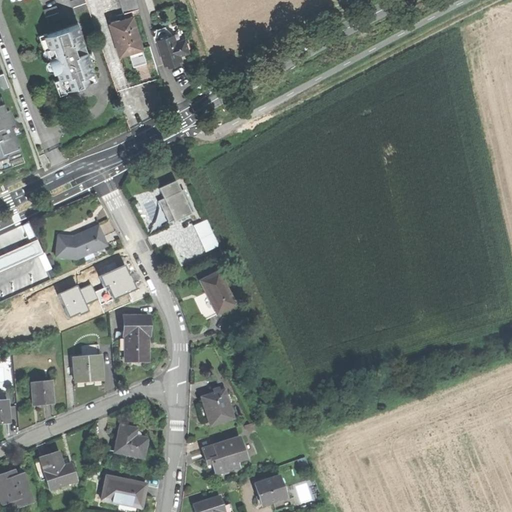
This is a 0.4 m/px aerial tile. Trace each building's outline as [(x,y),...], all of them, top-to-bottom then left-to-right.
[(71,0),(75,13),(88,9),(85,0),(71,0)] [(119,0),(122,11),(137,8),(135,0),(119,0)] [(111,24),(121,55),(130,52),(144,48),(132,11),(125,13),(120,15),(122,21),(111,24)] [(78,24),(45,35),(52,55),(48,56),(54,73),(57,72),(64,90),(81,85),(97,79),(78,24)] [(157,36),(158,40),(170,36),(169,33),(166,30),(161,31),(159,32),(157,36)] [(158,41),(166,64),(172,62),(178,60),(177,56),(180,55),(189,52),(185,40),(177,43),(173,44),(170,36),(158,40),(158,41)] [(148,62),(144,48),(130,52),(135,66),(140,64),(148,62)] [(0,73),(0,86),(4,90),(10,88),(4,72),(0,73)] [(5,111),(0,97),(0,171),(12,167),(10,161),(22,157),(14,135),(14,134),(11,128),(5,111)] [(5,111),(11,128),(15,127),(9,110),(5,111)] [(10,161),(12,167),(24,163),(22,157),(10,161)] [(192,212),(182,190),(159,201),(164,211),(169,223),(192,212)] [(194,226),(204,253),(219,247),(209,220),(194,226)] [(75,260),(104,246),(100,237),(95,227),(72,238),(56,236),(54,257),(75,260)] [(0,256),(0,272),(12,267),(6,254),(0,256)] [(36,258),(43,271),(49,268),(43,255),(36,258)] [(197,309),(203,321),(233,306),(216,273),(199,282),(205,293),(192,300),(197,309)] [(125,361),(146,362),(147,336),(148,336),(149,327),(149,317),(123,316),(123,336),(125,336),(125,361)] [(81,346),(81,358),(99,357),(98,345),(81,346)] [(87,380),(100,379),(99,357),(81,358),(73,358),(74,381),(87,380)] [(42,405),(52,404),(50,382),(30,383),(32,405),(42,405)] [(210,426),(233,418),(224,391),(201,398),(206,414),(210,426)] [(119,426),(113,453),(143,459),(147,439),(139,438),(141,430),(126,427),(119,426)] [(240,437),(202,450),(205,458),(207,464),(212,463),(215,473),(238,466),(237,460),(247,457),(240,437)] [(49,488),(74,481),(69,464),(62,466),(58,451),(48,454),(40,457),(42,461),(35,463),(40,480),(46,478),(49,488)] [(2,474),(0,474),(0,501),(1,504),(10,500),(13,508),(31,502),(22,474),(15,476),(13,470),(2,474)] [(100,500),(137,507),(138,500),(139,495),(143,496),(145,484),(105,476),(100,500)] [(254,484),(261,504),(267,502),(285,497),(278,476),(254,484)] [(224,511),(219,496),(192,505),(194,511),(224,511)]
